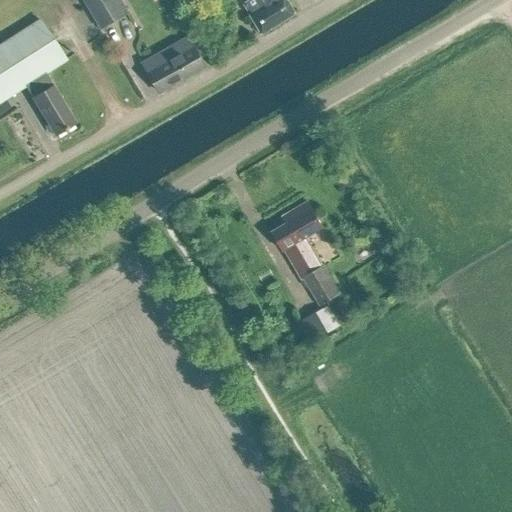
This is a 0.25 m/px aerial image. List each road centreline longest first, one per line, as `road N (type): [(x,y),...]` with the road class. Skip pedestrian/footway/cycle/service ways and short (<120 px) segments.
road 1 (unclassified): [(0,296),(503,0)]
road 2 (unclassified): [(0,194),(338,0)]
